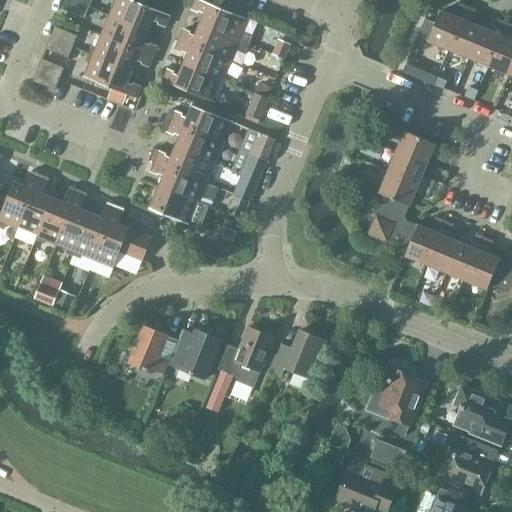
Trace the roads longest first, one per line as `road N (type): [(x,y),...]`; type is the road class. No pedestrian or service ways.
road 1 (residential): [(511,197),(466,181),(487,120),(327,58)]
road 2 (residential): [(511,367),(320,291),(268,280)]
road 3 (residential): [(268,280),(268,212),(327,58)]
road 4 (residential): [(79,361),(101,315),(142,290),(268,280)]
